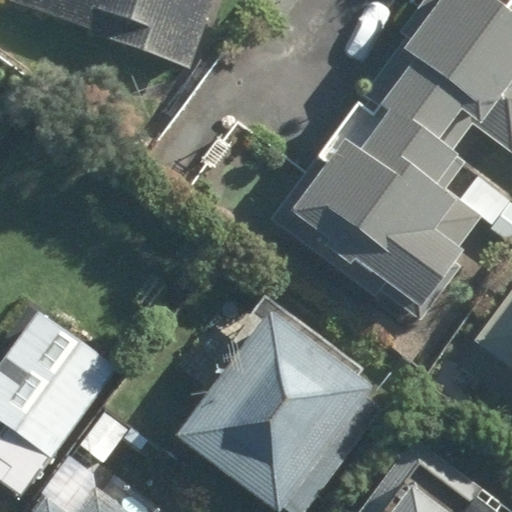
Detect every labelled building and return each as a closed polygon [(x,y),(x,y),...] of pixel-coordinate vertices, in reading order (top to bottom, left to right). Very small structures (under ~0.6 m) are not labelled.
[(6,0),(1,14),(183,81),(212,0),(6,0)] [(363,106),(330,152),(314,142),(257,222),(399,323),(444,259),(416,239),(439,206),(421,194),(440,167),(418,152),(439,123),(511,174),(511,0),(414,0),(347,95),(363,106)] [(511,278),(456,352),(511,394),(511,278)] [(158,449),(246,511),(266,511),(349,396),(341,391),(353,375),(248,300),(199,369),(210,377),(158,449)] [(0,497),(12,506),(107,376),(25,316),(0,349),(0,497)] [(492,511),(398,446),(350,511),(492,511)] [(59,511),(46,511),(33,502),(25,511),(110,511),(79,487),(59,511)]
